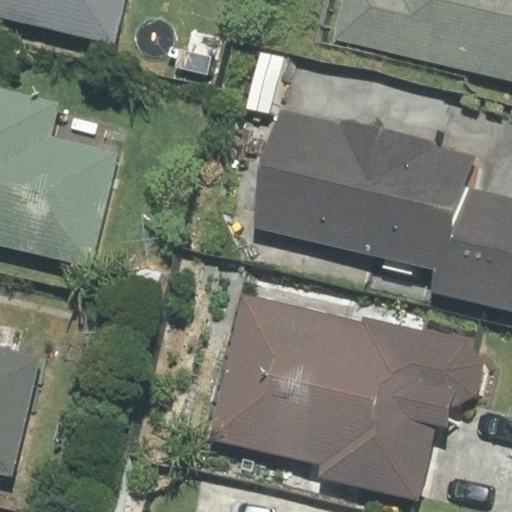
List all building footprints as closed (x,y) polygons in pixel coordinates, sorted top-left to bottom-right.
[(0,0),(0,17),(133,50),(144,0),(0,0)] [(245,0),(198,0),(186,72),(231,80),(245,0)] [(511,0),(355,0),(345,46),(511,84),(511,0)] [(300,57),(263,50),(252,115),(289,121),(300,57)] [(0,245),(111,272),(139,158),(71,142),(79,108),(0,89),(0,245)] [(359,128),(299,115),(273,232),(456,274),(451,296),(511,309),(511,199),(494,195),(502,161),(458,151),(460,144),(361,122),(359,128)] [(382,326),(261,298),(226,445),(338,472),(336,483),(439,508),(457,432),(475,437),(480,412),(498,416),(511,356),(511,350),(384,320),(382,326)] [(0,474),(32,482),(59,360),(0,347),(0,474)]
